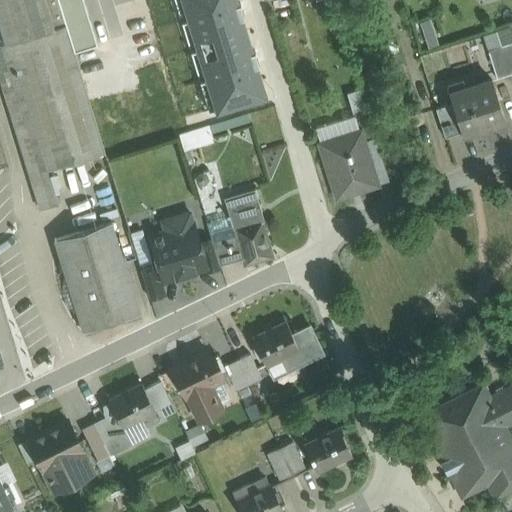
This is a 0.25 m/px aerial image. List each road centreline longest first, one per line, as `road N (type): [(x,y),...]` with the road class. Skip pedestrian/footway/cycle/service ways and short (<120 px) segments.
road 1 (residential): [(19,397),(317,259)]
road 2 (residential): [(258,0),(323,236)]
road 3 (residential): [(317,259),(401,482)]
road 4 (residential): [(511,156),(323,236)]
